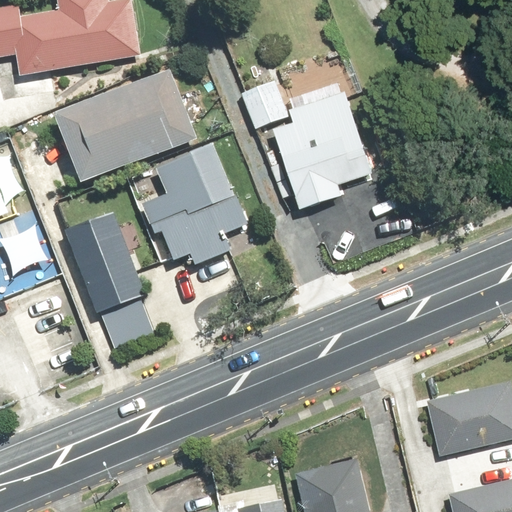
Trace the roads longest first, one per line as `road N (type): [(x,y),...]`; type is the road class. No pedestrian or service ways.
road 1 (secondary): [(0,461),(511,250)]
road 2 (secondary): [(511,294),(0,505)]
